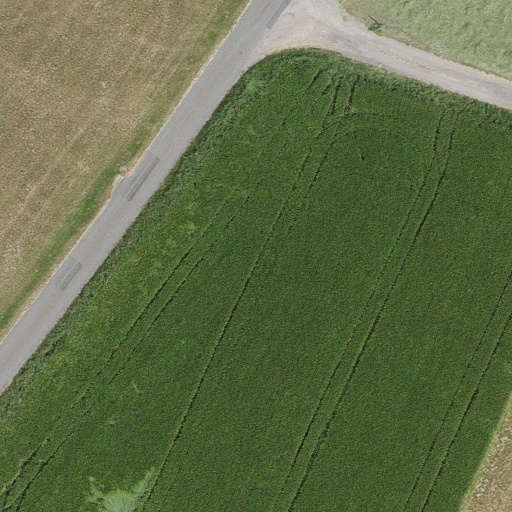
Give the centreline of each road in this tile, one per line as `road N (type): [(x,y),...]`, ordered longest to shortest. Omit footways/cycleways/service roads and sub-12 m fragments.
road 1 (unclassified): [(0,379),(109,246),(286,0)]
road 2 (track): [(511,87),(286,0)]
